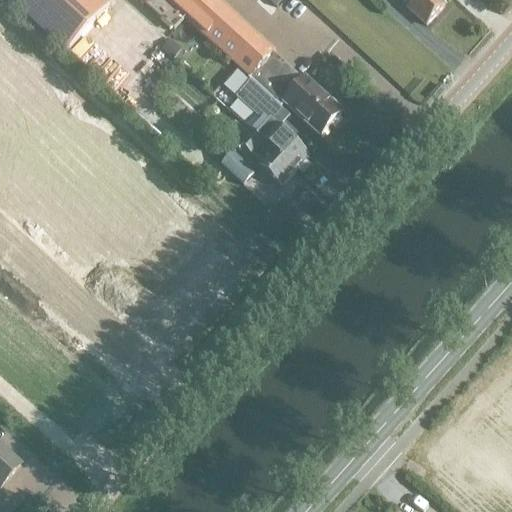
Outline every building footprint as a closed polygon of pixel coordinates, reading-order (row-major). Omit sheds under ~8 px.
[(6,0),(68,56),(112,7),(103,0),(6,0)] [(302,86),(271,59),(275,55),(214,0),(161,0),(253,83),(250,86),(286,117),(287,116),(282,111),(286,106),(321,139),(342,116),(305,83),(302,86)] [(427,28),(444,9),(434,0),(402,0),(402,1),(410,9),(408,11),(427,28)] [(291,137),(278,126),(286,117),(250,86),(237,100),(263,124),(253,136),(296,175),(309,160),(287,141),(291,137)] [(296,175),(253,136),(250,138),(234,124),(223,137),(239,152),(243,148),(263,166),(260,169),(283,189),(296,175)] [(222,168),(245,188),(256,174),(234,155),(222,168)] [(0,488),(20,467),(0,448),(0,488)]
